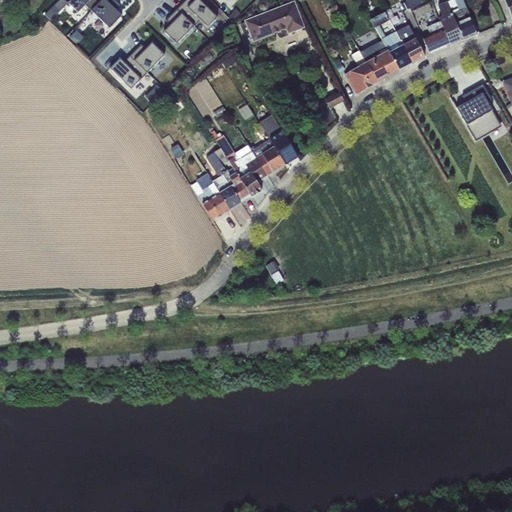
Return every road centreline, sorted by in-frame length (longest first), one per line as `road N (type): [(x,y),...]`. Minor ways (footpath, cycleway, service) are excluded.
road 1 (residential): [(511,38),(378,102),(234,257)]
road 2 (track): [(0,304),(172,291),(193,300)]
